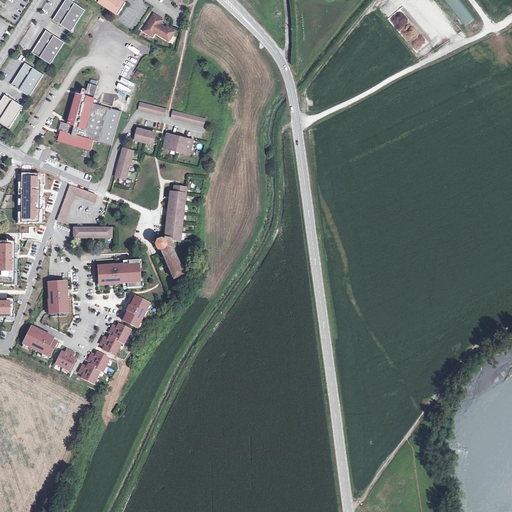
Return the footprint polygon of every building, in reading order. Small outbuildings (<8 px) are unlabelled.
[(82,9),(68,0),(61,0),(49,19),(68,31),(82,9)] [(121,0),(94,0),(118,15),(126,3),(121,0)] [(383,0),(377,5),(422,58),(431,51),(387,0),(383,0)] [(391,0),(435,51),(444,43),(407,0),(391,0)] [(412,0),(447,41),(456,33),(427,0),(412,0)] [(443,0),(465,26),(474,19),(459,0),(443,0)] [(154,14),(143,31),(152,37),(155,33),(169,41),(175,31),(169,28),(168,29),(166,28),(160,24),(163,20),(154,14)] [(61,41),(42,29),(28,51),(47,63),(61,41)] [(22,62),(7,84),(26,96),(40,74),(22,62)] [(109,108),(108,111),(92,107),(93,103),(98,86),(89,84),(86,95),(77,93),(69,124),(62,122),(59,131),(63,132),(65,132),(62,142),(65,143),(65,141),(85,147),(84,149),(89,150),(92,140),(94,141),(100,142),(112,146),(121,111),(109,108)] [(1,94),(0,95),(0,124),(6,128),(20,106),(1,94)] [(166,109),(140,103),(138,110),(164,117),(166,109)] [(206,119),(173,111),(171,118),(204,126),(206,119)] [(143,131),(137,130),(134,140),(141,142),(141,140),(150,142),(150,143),(150,144),(153,145),(156,135),(153,134),(153,132),(143,129),(143,131)] [(167,133),(163,147),(171,149),(171,148),(183,151),(182,152),(190,154),(193,140),(179,136),(167,133)] [(117,171),(116,177),(124,179),(125,178),(126,179),(127,178),(127,177),(132,160),(131,159),(133,151),(125,149),(124,153),(122,153),(121,157),(122,157),(121,160),(120,160),(119,166),(120,166),(118,172),(117,171)] [(38,214),(38,180),(35,180),(35,173),(19,173),(19,224),(28,224),(28,223),(34,223),(37,223),(37,214),(38,214)] [(96,201),(98,196),(70,186),(57,221),(64,223),(74,195),(89,200),(89,199),(96,201)] [(163,240),(169,240),(180,242),(187,188),(174,187),(173,194),(169,232),(165,232),(164,238),(163,240)] [(112,228),(74,228),(74,238),(112,239),(112,228)] [(14,286),(13,240),(5,240),(0,240),(0,285),(3,285),(3,286),(14,286)] [(164,241),(163,240),(162,240),(161,240),(160,240),(159,240),(158,240),(157,241),(156,242),(155,243),(155,244),(155,245),(155,247),(156,248),(156,249),(157,249),(158,250),(159,250),(160,251),(162,250),(164,249),(165,248),(166,245),(165,243),(164,241)] [(172,247),(169,240),(163,240),(164,241),(165,243),(166,245),(165,248),(164,249),(162,250),(160,251),(173,279),(183,274),(170,248),(172,247)] [(127,288),(140,287),(140,280),(139,268),(138,261),(129,261),(129,265),(100,267),(100,274),(100,277),(99,278),(99,285),(114,284),(114,282),(117,282),(117,284),(122,284),(127,283),(127,288)] [(64,282),(48,283),(49,297),(50,297),(50,300),(48,300),(49,314),(51,314),(66,313),(68,313),(67,300),(67,293),(66,288),(64,288),(64,282)] [(129,306),(126,310),(127,311),(122,321),(137,328),(140,321),(143,316),(149,304),(134,297),(130,306),(129,306)] [(14,312),(14,300),(0,299),(0,318),(13,319),(13,312),(14,312)] [(151,305),(149,304),(143,316),(145,317),(151,305)] [(118,324),(117,327),(113,325),(111,329),(127,337),(131,330),(118,324)] [(32,327),(23,344),(30,347),(42,353),(49,357),(58,340),(47,335),(45,337),(42,336),(44,333),(32,327)] [(109,332),(113,335),(112,337),(111,337),(121,342),(121,343),(124,344),(127,337),(111,329),(109,332)] [(109,336),(108,339),(104,337),(102,341),(118,349),(121,343),(121,342),(111,337),(109,336)] [(100,344),(104,346),(102,350),(115,356),(118,349),(102,341),(100,344)] [(67,349),(65,353),(61,352),(55,364),(62,367),(70,351),(67,349)] [(62,367),(69,371),(75,358),(72,357),(74,353),(70,351),(62,367)] [(91,354),(89,357),(106,365),(109,359),(97,352),(95,356),(91,354)] [(92,363),(90,365),(90,366),(100,371),(102,372),(106,365),(89,357),(88,361),(92,363)] [(82,365),(80,369),(97,377),(100,371),(90,366),(90,365),(88,364),(86,367),(82,365)] [(93,384),(97,377),(80,369),(79,372),(83,374),(81,378),(93,384)]
